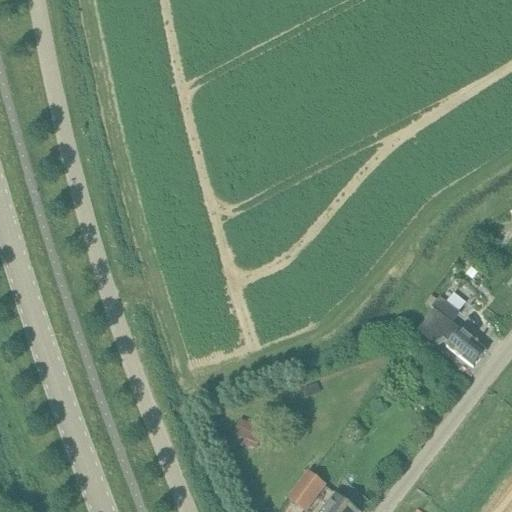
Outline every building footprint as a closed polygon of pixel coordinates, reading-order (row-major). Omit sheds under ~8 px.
[(460,297),(467,288),(450,275),(443,284),(460,297)] [(486,351),(471,339),(451,323),(458,314),(440,300),(433,308),(436,311),(419,332),(438,348),(448,342),(450,343),(446,348),(473,368),(486,351)] [(255,429),(259,408),(236,403),(231,424),(255,429)] [(353,428),(364,417),(352,406),(341,418),(353,428)] [(305,511),(324,488),(308,475),(289,499),(305,511)] [(357,511),(335,495),(321,511),(357,511)]
